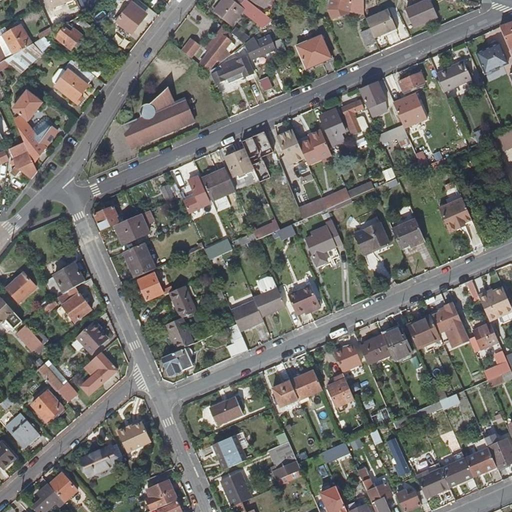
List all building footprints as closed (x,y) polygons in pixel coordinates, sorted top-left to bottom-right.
[(76,0),(48,0),(53,10),(76,0)] [(92,0),(85,0),(78,3),(83,14),(96,8),(92,0)] [(265,29),(274,22),(267,17),(245,1),(240,7),(231,0),(224,0),(214,13),(231,27),(244,10),(261,22),(259,24),(265,29)] [(250,0),(250,1),(268,10),(270,0),(250,0)] [(330,0),(327,10),(333,22),(351,16),(350,15),(351,14),(359,15),(366,16),(365,13),(364,1),(360,0),(330,0)] [(430,4),(406,15),(413,30),(437,19),(430,4)] [(143,15),(134,7),(132,10),(130,8),(117,24),(132,36),(145,20),(142,17),(143,15)] [(368,21),(371,29),(375,39),(396,30),(388,12),(368,21)] [(93,29),(79,19),(76,23),(89,34),(93,29)] [(511,24),(501,29),(511,55),(511,24)] [(236,28),(230,35),(244,45),(249,39),(236,28)] [(45,38),(53,34),(51,29),(39,36),(41,41),(45,38)] [(367,47),(377,43),(375,39),(371,29),(362,33),(367,47)] [(13,57),(32,46),(23,30),(10,38),(4,41),(13,57)] [(0,47),(6,61),(13,57),(4,41),(10,38),(7,32),(1,33),(0,33),(0,47)] [(75,54),(86,39),(77,33),(74,36),(68,32),(59,42),(75,54)] [(218,61),(222,64),(231,56),(229,55),(236,47),(232,43),(233,42),(225,36),(202,65),(210,71),(218,61)] [(308,71),(333,60),(323,37),(297,47),(308,71)] [(41,41),(33,45),(43,55),(48,48),(53,45),(45,38),(41,41)] [(276,53),(271,41),(259,45),(256,39),(246,46),(253,62),(276,53)] [(182,51),(191,58),(199,48),(191,41),(182,51)] [(287,54),(282,44),(276,47),(280,57),(287,54)] [(507,65),(499,46),(476,56),(481,66),(477,68),(479,72),(482,70),(484,75),(507,65)] [(238,83),(255,75),(248,59),(240,63),(238,59),(229,63),(230,66),(224,69),(225,71),(220,73),(219,71),(222,70),(221,68),(213,71),(219,86),(235,78),(238,83)] [(0,64),(0,72),(11,66),(5,61),(0,64)] [(96,78),(77,63),(75,65),(72,61),(65,69),(69,72),(79,80),(88,88),(96,78)] [(464,63),(436,76),(444,94),(472,81),(464,63)] [(96,77),(101,72),(92,65),(88,70),(96,77)] [(56,87),(67,96),(79,80),(69,72),(68,74),(63,70),(59,71),(53,79),(53,83),(57,86),(56,87)] [(406,95),(428,86),(422,74),(401,83),(406,95)] [(261,83),(266,94),(273,91),(268,79),(261,83)] [(497,92),(502,90),(510,86),(507,79),(494,84),(497,92)] [(76,103),(88,88),(79,80),(67,96),(76,103)] [(385,102),(378,85),(361,92),(368,110),(373,121),(390,114),(385,102)] [(173,106),(176,105),(169,89),(166,91),(173,106)] [(134,133),(134,151),(196,123),(186,101),(176,105),(173,106),(166,91),(153,104),(146,107),(144,109),(143,112),(142,118),(140,121),(133,124),(137,128),(134,133)] [(28,93),(11,113),(25,144),(28,152),(34,165),(46,150),(59,132),(52,128),(51,129),(45,122),(36,127),(32,118),(42,105),(28,93)] [(359,104),(341,112),(352,138),(358,135),(353,123),(356,121),(354,115),(363,111),(359,104)] [(0,139),(1,139),(4,138),(10,135),(0,113),(0,112),(0,139)] [(322,122),(337,115),(336,113),(321,119),(322,122)] [(345,134),(341,124),(337,115),(322,122),(332,145),(334,149),(345,144),(343,140),(343,139),(346,137),(345,134)] [(456,133),(451,121),(445,123),(451,135),(456,133)] [(124,128),(134,151),(134,133),(137,128),(133,124),(124,128)] [(411,139),(405,126),(389,133),(393,142),(398,140),(400,143),(411,139)] [(473,138),(477,146),(493,139),(489,130),(473,138)] [(511,130),(503,135),(501,136),(508,151),(511,149),(511,130)] [(279,138),(278,138),(286,157),(288,156),(292,166),(306,160),(301,150),(300,146),(293,131),(279,138)] [(333,158),(321,132),(309,138),(310,141),(300,146),(301,150),(306,160),(309,168),(333,158)] [(389,133),(381,136),(385,145),(393,142),(389,133)] [(264,134),(242,144),(260,186),(271,182),(262,160),(273,155),(268,143),(264,134)] [(508,151),(501,136),(493,139),(499,155),(508,151)] [(411,139),(400,143),(403,150),(414,146),(411,139)] [(32,180),(38,173),(34,165),(28,152),(25,144),(10,150),(13,159),(14,163),(17,169),(21,173),(32,181),(32,180)] [(496,162),(490,149),(455,164),(459,174),(479,166),(480,169),(496,162)] [(252,171),(243,152),(226,159),(234,179),(237,178),(239,181),(246,178),(244,174),(252,171)] [(417,155),(424,169),(429,167),(423,152),(417,155)] [(448,166),(445,160),(431,166),(433,172),(448,166)] [(396,180),(392,170),(382,174),(387,184),(396,180)] [(227,172),(203,182),(213,204),(236,194),(227,172)] [(192,188),(180,194),(182,199),(190,216),(210,207),(199,179),(190,183),(192,188)] [(372,185),(364,188),(367,194),(375,191),(372,185)] [(170,189),(169,188),(161,191),(168,205),(175,202),(182,199),(180,194),(176,186),(170,189)] [(364,188),(348,195),(351,201),(367,194),(364,188)] [(328,211),(330,210),(336,208),(334,201),(344,197),(346,203),(351,201),(348,195),(346,190),(323,201),(328,211)] [(446,202),(447,205),(462,198),(460,196),(446,202)] [(336,208),(346,203),(344,197),(334,201),(336,208)] [(462,223),(471,219),(462,198),(447,205),(444,206),(452,223),(445,226),(448,234),(457,229),(458,226),(462,223)] [(328,211),(323,201),(299,211),(304,222),(328,211)] [(330,210),(328,211),(329,215),(352,204),(351,201),(346,203),(336,208),(330,210)] [(452,223),(444,206),(437,210),(445,226),(452,223)] [(118,217),(114,208),(95,216),(101,231),(118,224),(116,218),(118,217)] [(497,232),(489,211),(478,215),(487,237),(497,232)] [(141,216),(114,228),(123,248),(149,237),(145,227),(154,224),(149,213),(141,216)] [(343,247),(332,222),(327,224),(330,231),(317,237),(317,238),(307,242),(318,268),(328,263),(324,254),(337,249),(343,247)] [(425,243),(416,223),(393,233),(402,253),(425,243)] [(277,225),(254,235),(254,236),(257,242),(272,236),(279,233),(280,232),(277,225)] [(283,242),(297,236),(293,226),(280,232),(279,233),(272,236),(274,241),(281,238),(283,242)] [(380,226),(364,232),(372,251),(387,244),(380,226)] [(372,251),(364,232),(355,236),(364,256),(371,253),(371,251),(372,251)] [(236,251),(257,242),(254,236),(234,245),(236,251)] [(190,255),(204,250),(202,244),(198,246),(198,248),(189,252),(190,255)] [(145,245),(124,255),(134,280),(155,271),(153,265),(148,253),(145,245)] [(234,252),(231,245),(207,255),(210,262),(211,262),(208,257),(225,249),(227,255),(234,252)] [(208,257),(211,262),(215,260),(227,255),(225,249),(208,257)] [(341,258),(337,249),(324,254),(328,263),(341,258)] [(148,253),(153,265),(158,263),(153,250),(148,253)] [(210,262),(210,263),(212,269),(225,263),(223,258),(217,261),(215,260),(211,262),(210,262)] [(76,265),(45,283),(54,302),(56,301),(59,299),(77,288),(86,283),(76,265)] [(162,296),(163,298),(170,295),(172,294),(170,289),(161,293),(153,275),(137,282),(146,303),(162,296)] [(20,305),(37,290),(24,276),(7,291),(20,305)] [(256,306),(261,319),(285,309),(277,290),(273,280),(268,279),(260,283),(258,286),(262,297),(253,300),(256,306)] [(478,292),(473,282),(468,284),(472,294),(478,292)] [(293,308),(315,297),(310,287),(288,297),(293,308)] [(91,311),(77,288),(59,299),(73,321),(91,311)] [(180,321),(182,320),(196,314),(185,288),(172,294),(170,295),(180,321)] [(218,302),(225,299),(221,290),(214,293),(218,302)] [(511,309),(510,304),(504,290),(488,297),(488,295),(480,298),(490,322),(511,312),(511,309)] [(320,307),(315,297),(293,308),(297,318),(320,307)] [(14,313),(2,299),(0,300),(0,325),(6,321),(15,332),(24,324),(14,313)] [(44,310),(51,304),(49,301),(41,307),(44,310)] [(56,301),(54,302),(51,304),(44,310),(44,311),(47,315),(59,305),(56,301)] [(237,326),(241,334),(263,324),(261,319),(256,306),(233,316),(237,326)] [(465,344),(471,342),(456,309),(450,311),(465,344)] [(450,311),(432,319),(441,340),(444,345),(450,343),(453,350),(465,344),(450,311)] [(441,340),(432,319),(408,329),(417,350),(441,340)] [(166,327),(177,352),(193,345),(182,320),(180,321),(166,327)] [(96,324),(94,326),(101,334),(103,332),(96,324)] [(101,334),(94,326),(79,339),(91,353),(106,339),(101,334)] [(241,334),(237,326),(226,331),(233,345),(227,348),(232,359),(249,352),(241,334)] [(37,339),(27,327),(17,335),(32,353),(36,350),(40,355),(47,349),(44,346),(42,344),(37,339)] [(500,344),(493,327),(475,334),(482,351),(500,344)] [(401,329),(384,337),(392,356),(395,362),(412,355),(401,329)] [(42,344),(44,346),(49,343),(42,335),(37,339),(42,344)] [(366,346),(361,348),(367,364),(368,365),(374,363),(374,364),(392,356),(384,337),(366,345),(366,346)] [(485,357),(499,351),(497,346),(483,352),(485,357)] [(337,355),(344,370),(361,362),(355,347),(349,350),(337,355)] [(170,379),(193,368),(190,359),(191,358),(192,356),(191,353),(190,352),(187,351),(163,361),(170,379)] [(117,372),(101,354),(93,362),(100,370),(97,373),(80,388),(89,397),(117,372)] [(506,358),(504,354),(498,357),(498,365),(499,368),(507,364),(510,372),(511,372),(506,358)] [(28,372),(33,377),(39,371),(41,369),(45,365),(46,365),(41,359),(35,365),(36,366),(28,372)] [(69,384),(49,362),(46,365),(45,365),(41,369),(39,371),(58,394),(67,386),(69,384)] [(100,370),(93,362),(90,365),(97,373),(100,370)] [(368,365),(367,364),(360,367),(366,381),(374,378),(368,365)] [(489,381),(503,376),(510,372),(507,364),(499,368),(486,373),(489,381)] [(511,379),(511,371),(511,372),(510,372),(503,376),(505,383),(511,379)] [(307,398),(323,391),(315,373),(291,383),(299,401),(301,405),(308,401),(307,398)] [(488,382),(491,389),(505,383),(503,376),(489,381),(488,382)] [(356,401),(345,377),(338,379),(340,384),(330,388),(339,408),(356,401)] [(434,379),(431,381),(440,403),(447,400),(440,383),(437,385),(434,379)] [(299,401),(291,383),(274,390),(282,408),(299,401)] [(58,394),(68,405),(76,397),(67,386),(58,394)] [(9,389),(3,394),(8,399),(13,394),(9,389)] [(64,409),(49,392),(34,406),(49,423),(64,409)] [(447,400),(440,403),(443,410),(444,412),(461,404),(457,395),(447,400)] [(217,427),(243,415),(236,399),(210,410),(217,427)] [(9,408),(4,402),(0,406),(0,410),(3,413),(9,408)] [(440,403),(417,413),(420,420),(443,410),(440,403)] [(371,416),(378,430),(393,423),(387,409),(371,416)] [(417,413),(393,423),(396,431),(420,420),(417,413)] [(499,425),(505,422),(502,414),(495,418),(499,425)] [(41,434),(30,422),(15,435),(26,448),(41,434)] [(151,444),(143,424),(129,430),(128,428),(118,432),(128,454),(151,444)] [(383,444),(377,432),(372,434),(376,446),(383,444)] [(277,437),(281,447),(290,443),(286,434),(277,437)] [(489,450),(499,445),(495,435),(485,439),(489,450)] [(242,451),(236,437),(215,447),(221,461),(229,457),(242,451)] [(361,440),(351,444),(354,452),(364,448),(361,440)] [(497,468),(498,471),(511,464),(511,451),(508,441),(499,445),(489,450),(490,451),(497,468)] [(0,464),(5,470),(18,458),(4,442),(0,445),(0,464)] [(391,452),(399,448),(396,442),(388,445),(391,452)] [(281,447),(269,452),(276,471),(273,473),(277,481),(279,480),(302,470),(299,464),(290,443),(281,447)] [(350,453),(346,444),(323,454),(327,464),(350,453)] [(117,446),(111,448),(81,461),(88,476),(118,464),(123,461),(117,446)] [(410,474),(399,448),(391,452),(398,467),(402,477),(410,474)] [(247,462),(242,451),(229,457),(233,468),(247,462)] [(466,461),(474,479),(497,468),(490,451),(466,461)] [(308,458),(306,452),(299,455),(301,461),(308,458)] [(442,471),(450,489),(474,479),(466,461),(442,471)] [(416,465),(419,472),(427,468),(425,462),(416,465)] [(322,487),(334,481),(327,464),(307,473),(313,488),(321,485),(322,487)] [(302,470),(279,480),(282,487),(304,477),(302,470)] [(358,472),(375,511),(388,511),(384,500),(391,497),(386,485),(374,490),(368,477),(366,478),(363,470),(358,472)] [(426,499),(450,489),(442,471),(418,482),(423,492),(426,499)] [(220,483),(232,509),(253,500),(242,473),(220,483)] [(62,475),(49,487),(60,500),(64,504),(64,505),(77,493),(62,475)] [(160,510),(177,503),(169,483),(150,491),(153,499),(138,505),(141,511),(155,511),(158,511),(160,510)] [(394,488),(398,496),(406,493),(403,485),(394,488)] [(49,487),(48,486),(43,490),(38,495),(43,501),(34,508),(37,511),(45,511),(55,504),(60,500),(49,487)] [(347,511),(337,488),(322,495),(329,511),(347,511)] [(418,508),(428,503),(426,499),(423,492),(413,496),(418,508)] [(405,511),(408,511),(418,508),(413,496),(408,498),(406,493),(398,496),(405,511)] [(120,503),(118,498),(98,506),(102,511),(120,503)] [(64,504),(60,500),(55,504),(59,509),(64,504)] [(347,511),(355,511),(366,508),(363,500),(358,502),(359,506),(347,511)]
